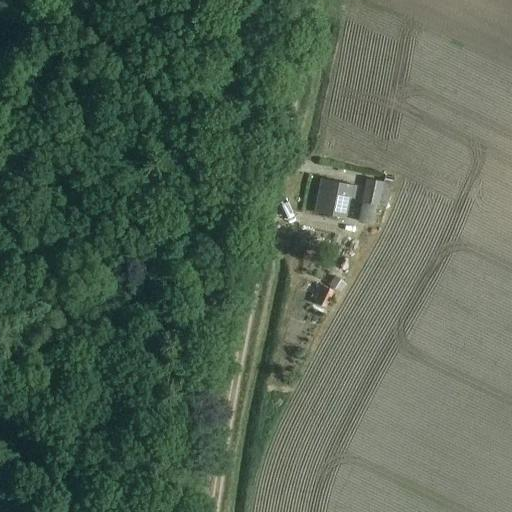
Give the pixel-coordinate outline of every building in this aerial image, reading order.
[(384,175),(383,182),(391,184),(392,184),(393,178),(384,175)] [(366,178),(360,202),(377,206),(383,182),(366,178)] [(352,198),(354,186),(319,179),(313,211),(343,217),(347,197),(352,198)] [(346,282),(334,275),(328,284),(340,291),(346,282)] [(325,308),(332,292),(322,287),(315,303),(325,308)]
